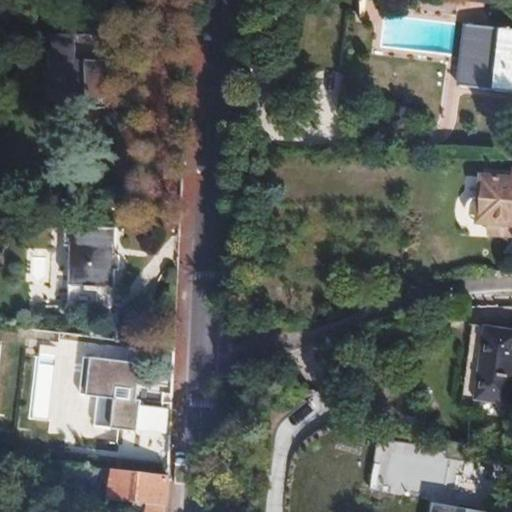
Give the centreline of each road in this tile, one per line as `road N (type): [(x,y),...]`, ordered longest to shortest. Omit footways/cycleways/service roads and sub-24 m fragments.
road 1 (tertiary): [(197,386),(217,0)]
road 2 (residential): [(511,279),(417,289),(338,312),(244,353),(197,386)]
road 3 (tertiary): [(192,511),(197,386)]
